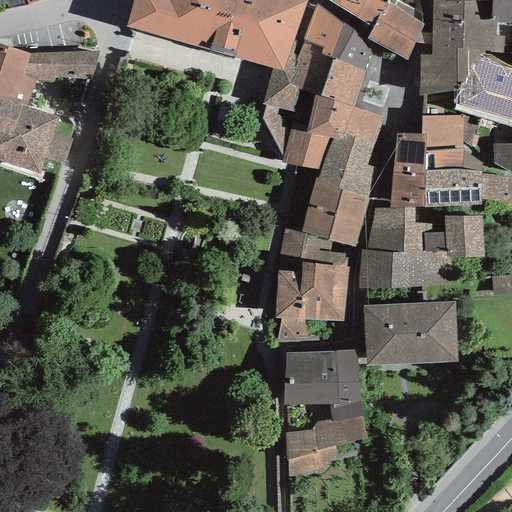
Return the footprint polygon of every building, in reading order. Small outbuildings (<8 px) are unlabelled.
[(136,0),(129,26),(272,69),(283,72),(289,52),(303,4),(290,0),(136,0)] [(380,0),(329,0),(329,1),(371,21),(380,0)] [(491,0),(431,0),(431,54),(420,56),(419,96),(468,89),(470,66),(479,64),(479,51),(491,51),(491,53),(503,54),(504,37),(496,37),(496,24),(491,24),(491,0)] [(511,0),(493,0),(493,23),(511,22),(511,0)] [(344,24),(318,9),(301,57),(291,85),(298,88),(315,95),(307,132),(293,126),(290,138),(284,159),(322,170),(318,185),(366,200),(377,171),(365,167),(381,119),(355,108),(372,55),(344,24)] [(424,24),(389,11),(375,46),(410,60),(424,24)] [(28,56),(0,47),(0,105),(21,112),(31,80),(22,77),(28,56)] [(294,55),(289,52),(283,72),(272,69),(271,73),(264,100),(267,102),(263,119),(284,159),(290,138),(282,119),(284,110),(291,112),(298,88),(291,85),(301,57),(294,55)] [(97,53),(28,56),(22,77),(31,80),(53,81),(53,77),(90,79),(97,53)] [(511,77),(499,122),(511,125),(511,77)] [(21,112),(0,105),(0,161),(39,175),(44,160),(62,166),(70,141),(51,134),(54,123),(21,112)] [(477,127),(404,126),(403,201),(476,202),(477,127)] [(366,200),(318,185),(303,230),(352,245),(366,200)] [(475,220),(379,218),(377,286),(473,288),(475,220)] [(350,272),(305,269),(303,276),(281,273),(278,321),(346,323),(350,272)] [(455,306),(367,310),(371,367),(459,362),(455,306)] [(357,357),(289,361),(290,409),(361,405),(357,357)] [(289,432),(292,481),(342,465),(340,447),(369,440),(363,425),(289,432)]
